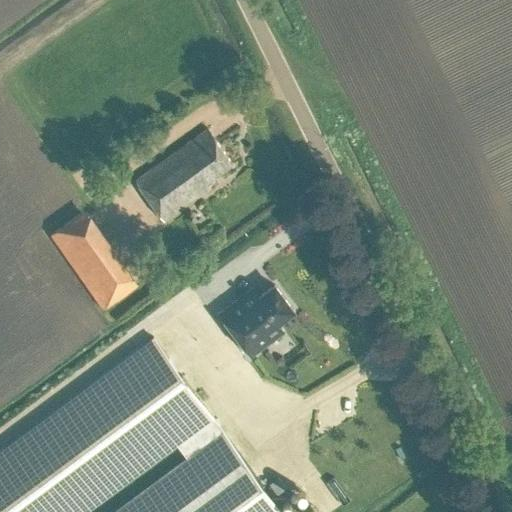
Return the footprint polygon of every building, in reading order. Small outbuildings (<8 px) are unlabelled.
[(210,128),(135,179),(162,219),(212,187),(210,183),(219,177),(217,175),(235,163),(210,128)] [(87,209),(52,234),(103,309),(139,284),(87,209)] [(221,312),(250,352),(281,328),(276,321),(293,309),(274,284),(259,294),(254,287),(221,312)] [(213,416),(153,336),(0,448),(0,511),(82,511),(177,443),(205,422),(213,416)] [(283,511),(213,416),(205,422),(177,443),(188,459),(116,511),(283,511)]
